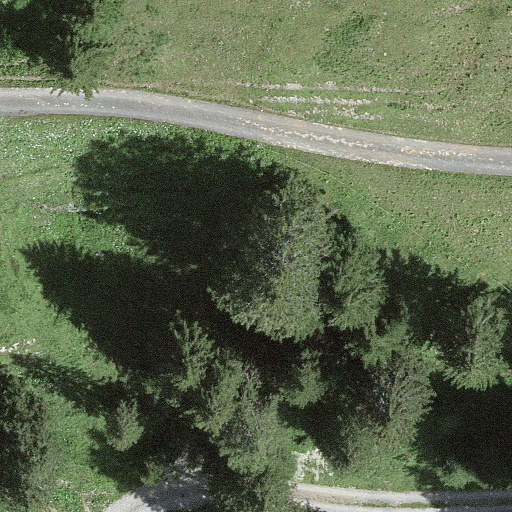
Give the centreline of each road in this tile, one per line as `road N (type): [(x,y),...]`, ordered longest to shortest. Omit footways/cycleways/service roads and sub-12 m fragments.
road 1 (track): [(0,97),(108,101),(398,151),(511,161)]
road 2 (track): [(511,503),(213,488),(150,499),(130,511)]
